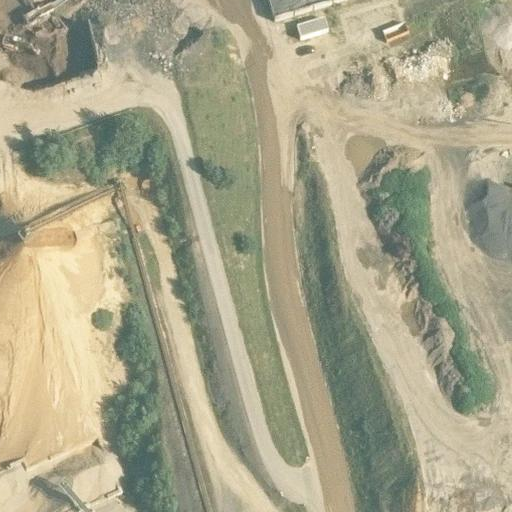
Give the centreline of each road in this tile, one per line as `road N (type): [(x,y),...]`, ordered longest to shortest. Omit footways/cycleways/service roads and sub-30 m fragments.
road 1 (track): [(356,475),(330,481),(298,464),(201,122),(19,165),(0,160)]
road 2 (track): [(252,0),(280,81),(306,291),(356,475)]
